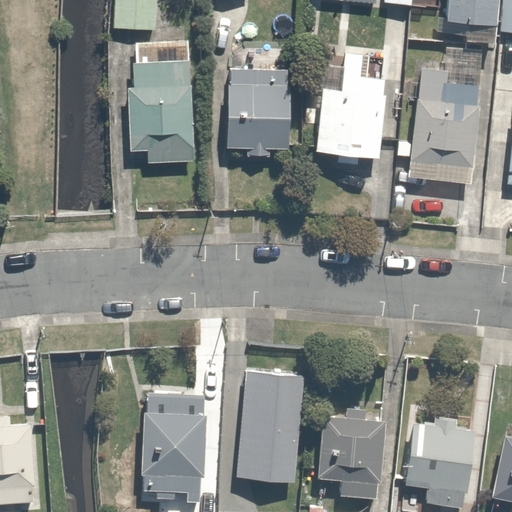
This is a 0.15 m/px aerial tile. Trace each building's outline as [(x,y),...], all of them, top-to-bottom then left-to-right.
[(115,0),(114,29),(157,30),(158,0),(115,0)] [(431,0),(431,15),(429,31),(450,33),(450,36),(483,38),(484,35),(490,35),(490,29),(487,29),(487,19),(490,19),(491,0),(431,0)] [(511,1),(495,1),(494,32),(511,32),(511,1)] [(149,163),(196,161),(188,40),(135,42),(137,63),(133,63),(134,87),(128,88),(130,151),(148,150),(149,163)] [(438,66),(410,63),(398,173),(465,180),(479,48),(440,44),(438,66)] [(312,62),(306,150),(369,154),(374,75),(354,73),(356,49),(333,48),(332,64),(312,62)] [(229,68),(227,148),(248,149),(248,156),(269,157),(269,149),(287,149),(290,70),(229,68)] [(511,86),(509,87),(508,104),(503,103),(496,183),(511,184),(511,86)] [(294,365),(238,362),(232,470),(288,474),(294,365)] [(194,385),(136,384),(134,492),(192,493),(194,385)] [(374,411),(315,407),(310,471),(335,473),(334,490),(369,492),(374,411)] [(0,411),(0,495),(25,495),(21,411),(0,411)] [(465,420),(405,414),(399,479),(420,480),(418,499),(458,502),(465,420)] [(511,511),(511,425),(498,424),(489,489),(509,491),(506,511),(511,511)]
